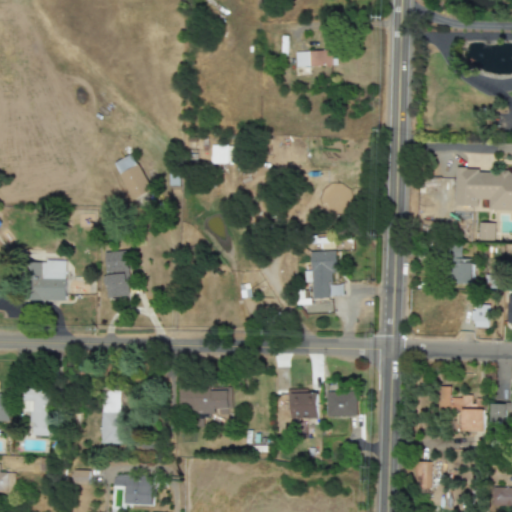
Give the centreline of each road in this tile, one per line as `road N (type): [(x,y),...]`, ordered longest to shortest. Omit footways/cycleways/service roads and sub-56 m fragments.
road 1 (tertiary): [(383,511),(399,0)]
road 2 (tertiary): [(0,340),(511,349)]
